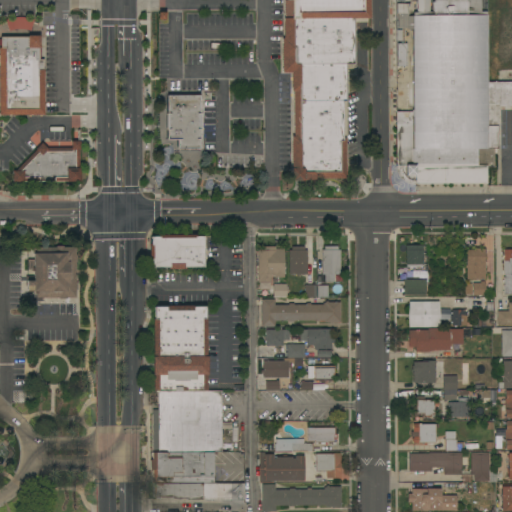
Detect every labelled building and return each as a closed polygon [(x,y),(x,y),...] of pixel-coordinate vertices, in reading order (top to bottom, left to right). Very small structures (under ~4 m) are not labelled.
[(369,0),(369,18),(353,18),(283,18),(283,0),(369,0)] [(487,82),(511,82),(511,86),(511,106),(499,106),(499,128),(497,128),(497,149),(496,149),(496,153),(493,153),(493,167),(486,167),(486,184),(414,184),(414,185),(406,184),(400,180),(395,174),(395,166),(395,112),(411,112),(411,110),(412,110),(412,29),(406,29),(397,29),(397,14),(396,14),(396,4),(407,4),(407,16),(412,16),(412,12),(416,12),(416,0),(429,0),(429,12),(432,12),(432,0),(480,0),(480,12),(486,12),(486,15),(487,82)] [(43,50),(38,50),(38,54),(42,54),(42,66),(38,66),(38,69),(44,69),(44,115),(0,115),(0,15),(43,15),(43,50)] [(353,64),(345,64),(345,101),(342,101),(342,138),(345,138),(345,178),(320,178),(320,180),(303,180),(303,181),(291,181),(291,136),(293,136),(293,91),(291,91),(291,73),(282,73),(282,39),(283,39),(283,18),(353,18),(353,64)] [(406,67),(405,67),(405,68),(403,68),(399,68),(399,67),(396,67),(396,44),(406,44),(406,67)] [(199,113),(200,113),(200,130),(199,130),(199,150),(177,150),(177,140),(167,140),(167,130),(165,130),(165,114),(167,114),(166,95),(199,95),(199,113)] [(70,147),(70,141),(79,141),(79,150),(78,150),(78,168),(80,168),(80,182),(66,182),(66,181),(23,181),(23,182),(12,182),(12,171),(14,171),(41,143),(46,148),(70,147)] [(185,268),(185,269),(167,270),(167,268),(150,268),(150,260),(149,261),(148,244),(150,244),(150,237),(159,237),(159,235),(195,235),(195,236),(202,236),(203,268),(185,268)] [(422,264),(421,264),(422,267),(406,267),(406,265),(405,265),(404,250),(405,250),(405,245),(422,245),(422,264)] [(66,298),(66,299),(58,299),(58,298),(35,298),(35,295),(32,295),(32,291),(26,291),(26,281),(33,281),(33,248),(55,248),(55,246),(63,246),(63,247),(75,247),(75,255),(76,255),(76,262),(75,262),(75,269),(74,269),(74,275),(75,275),(75,283),(76,283),(76,290),(75,290),(75,298),(66,298)] [(283,278),(273,278),(273,275),(270,275),(270,282),(257,282),(257,250),(263,250),(263,247),(274,246),(274,249),(283,249),(283,278)] [(306,275),(288,275),(288,250),(290,250),(290,247),(303,246),(303,250),(306,250),(306,275)] [(339,275),(334,275),(334,282),(324,282),(324,275),(321,275),(321,250),(323,250),(323,246),(337,246),(337,250),(339,250),(339,275)] [(484,279),(466,279),(466,250),(472,250),(472,247),(477,247),(477,249),(485,249),(484,279)] [(511,249),(511,295),(503,295),(502,278),(504,278),(504,275),(502,275),(502,249),(511,249)] [(412,277),(412,269),(420,270),(420,277),(412,277)] [(425,279),(425,295),(403,295),(403,279),(425,279)] [(484,283),(484,296),(460,295),(460,283),(484,283)] [(286,298),(273,298),(273,285),(286,285),(286,298)] [(316,297),(304,297),(304,285),(316,285),(316,297)] [(327,298),(317,298),(317,286),(327,286),(327,298)] [(288,305),(288,304),(293,303),(293,305),(305,305),(305,303),(309,303),(309,305),(322,305),(322,303),(324,303),(324,302),(325,302),(325,301),(327,301),(327,302),(339,302),(339,323),(332,323),(332,324),(329,324),(329,322),(324,322),(324,320),(318,321),(318,322),(316,322),(316,320),(293,321),(293,322),(287,322),(287,320),(274,321),(274,326),(261,326),(260,299),(274,299),(274,305),(288,305)] [(438,301),(438,327),(408,328),(408,302),(438,301)] [(511,325),(496,325),(496,311),(507,311),(507,302),(511,302),(511,325)] [(152,391),(152,319),(153,319),(153,307),(165,307),(165,306),(193,306),(193,307),(205,307),(205,319),(206,319),(207,390),(157,391),(152,391)] [(466,311),(466,326),(451,326),(451,320),(449,320),(449,316),(451,316),(451,310),(465,310),(466,311)] [(473,327),(473,319),(481,319),(481,327),(473,327)] [(462,344),(449,344),(449,350),(428,351),(428,352),(415,353),(414,347),(407,347),(407,331),(426,330),(426,329),(438,328),(438,329),(462,329),(462,344)] [(331,329),(331,335),(335,335),(335,343),(330,343),(330,349),(317,349),(317,350),(331,350),(331,358),(316,358),(316,350),(314,350),(314,349),(313,349),(313,345),(306,345),(306,341),(299,341),(299,330),(306,330),(306,329),(331,329)] [(288,330),(288,340),(282,340),(282,346),(277,346),(277,348),(274,348),(274,346),(265,346),(265,340),(263,340),(263,336),(265,336),(265,330),(288,330)] [(511,330),(511,356),(501,356),(501,355),(500,355),(500,330),(511,330)] [(304,344),(303,353),(307,353),(307,357),(304,357),(304,358),(286,358),(286,344),(304,344)] [(287,361),(287,362),(290,362),(290,368),(287,368),(287,378),(262,378),(262,361),(287,361)] [(434,383),(413,383),(413,375),(412,375),(412,362),(422,362),(422,361),(434,361),(434,383)] [(502,361),(511,361),(511,389),(497,389),(497,382),(502,382),(502,361)] [(333,366),(333,377),(332,377),(332,381),(313,381),(313,366),(333,366)] [(456,389),(455,389),(455,400),(444,400),(443,389),(442,389),(441,376),(456,376),(456,389)] [(278,381),(278,390),(265,390),(265,382),(278,381)] [(300,390),(300,381),(311,382),(311,390),(300,390)] [(503,418),(511,418),(511,389),(503,390),(503,418)] [(158,443),(152,443),(152,410),(157,410),(157,391),(207,390),(221,391),(221,453),(213,453),(158,453),(158,443)] [(488,403),(479,403),(479,397),(477,397),(477,390),(488,390),(488,403)] [(434,417),(423,417),(423,414),(416,414),(416,417),(410,417),(410,400),(414,400),(414,396),(423,396),(423,400),(434,400),(434,417)] [(447,417),(447,402),(468,402),(468,417),(447,417)] [(511,420),(503,421),(504,450),(511,449),(511,420)] [(437,428),(434,428),(435,443),(426,443),(426,445),(422,445),(422,443),(413,443),(411,441),(411,439),(412,437),(410,437),(410,432),(412,432),(412,424),(437,423),(437,428)] [(334,428),(334,435),(337,435),(337,438),(335,438),(335,439),(333,439),(333,443),(314,443),(314,442),(306,442),(306,428),(334,428)] [(493,429),(503,429),(504,441),(494,441),(493,429)] [(454,431),(454,440),(455,440),(455,451),(444,451),(444,431),(454,431)] [(291,450),(282,450),(276,450),(276,445),(282,444),(282,438),(289,438),(291,440),(303,440),(303,444),(311,444),(311,451),(291,451),(291,450)] [(303,481),(272,481),(272,483),(259,483),(259,473),(257,470),(259,466),(258,452),(264,452),(264,455),(273,455),(273,458),(275,458),(275,457),(291,457),(291,459),(294,459),(294,456),(303,456),(303,481)] [(460,452),(460,475),(443,475),(443,467),(431,467),(431,472),(408,472),(408,454),(428,454),(428,453),(460,452)] [(151,484),(151,470),(150,470),(150,460),(151,460),(151,453),(158,453),(213,453),(213,483),(153,484),(151,484)] [(339,453),(340,478),(325,478),(325,477),(321,477),(321,482),(314,482),(314,477),(319,477),(319,471),(315,471),(314,454),(339,453)] [(488,471),(496,471),(496,482),(487,482),(487,481),(473,481),(473,475),(470,475),(470,453),(488,453),(488,471)] [(454,482),(454,490),(433,490),(433,482),(454,482)] [(243,483),(243,501),(229,501),(229,503),(218,503),(218,500),(216,500),(216,502),(204,502),(204,500),(186,500),(186,498),(185,498),(185,500),(174,500),(174,499),(173,499),(173,497),(171,497),(171,501),(160,501),(160,497),(153,497),(153,484),(213,483),(243,483)] [(288,490),(288,489),(294,489),(294,490),(306,490),(306,488),(310,488),(310,490),(323,490),(323,487),(325,487),(325,486),(327,486),(328,487),(340,487),(340,507),(333,507),(333,508),(331,508),(331,507),(325,507),(325,505),(319,505),(319,506),(316,506),(316,505),(294,505),(294,506),(289,506),(289,505),(274,506),(274,511),(261,511),(261,484),(274,484),(274,490),(288,490)] [(501,511),(500,487),(511,487),(511,511),(501,511)] [(428,489),(428,494),(430,494),(430,495),(437,495),(437,505),(431,505),(430,510),(411,510),(411,503),(407,503),(407,494),(410,494),(410,489),(428,489)]
